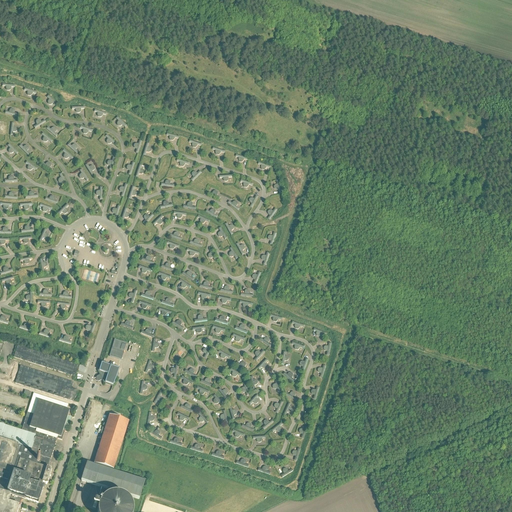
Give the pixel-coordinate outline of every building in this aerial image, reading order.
[(36,95),(37,93),(25,89),(24,91),(28,92),(27,93),(27,95),(28,96),(30,97),(31,96),(32,95),(33,94),(36,95)] [(58,105),(49,96),(47,98),(50,100),(49,101),(48,103),(48,104),(49,106),(51,106),(53,105),(53,104),(56,106),(58,105)] [(15,114),(15,113),(15,111),(14,110),(12,110),(10,110),(9,112),(9,113),(6,112),(5,115),(18,118),(18,115),(15,114)] [(106,116),(107,114),(95,110),(94,113),(98,114),(97,115),(97,116),(98,118),(100,118),(102,118),(103,117),(103,115),(106,116)] [(127,127),(118,117),(116,119),(118,122),(118,123),(117,124),(117,126),(119,127),(120,127),(122,127),(123,126),(125,128),(127,127)] [(42,123),(41,122),(40,121),(38,120),(37,121),(36,123),(36,124),(37,126),(34,128),(35,130),(46,123),(45,121),(42,123)] [(105,124),(111,131),(115,127),(109,121),(105,124)] [(92,133),(93,131),(81,127),(80,129),(83,130),(83,131),(83,133),(84,135),(86,135),(87,135),(88,133),(89,132),(92,133)] [(51,130),(48,128),(46,130),(56,138),(58,136),(55,134),(56,133),(56,132),(56,130),(55,128),(53,128),(52,129),(51,130)] [(53,142),(43,133),(41,135),(44,138),(43,139),(43,140),(43,142),(45,143),(46,143),(48,142),(48,141),(51,144),(53,142)] [(179,140),(180,137),(167,134),(167,136),(170,137),(170,138),(170,140),(171,141),(173,142),(174,141),(175,140),(175,139),(179,140)] [(117,144),(107,135),(105,137),(108,140),(107,140),(107,142),(107,144),(108,145),(110,145),(111,144),(112,143),(115,146),(117,144)] [(102,148),(105,150),(107,147),(99,140),(97,141),(96,140),(94,142),(101,149),(102,148)] [(138,154),(142,142),(139,141),(138,145),(137,145),(136,145),(134,145),(134,147),(134,149),(136,150),(137,150),(136,154),(138,154)] [(202,147),(202,145),(190,141),(189,143),(193,144),(193,145),(193,147),(193,148),(195,149),(197,148),(198,147),(198,146),(202,147)] [(72,147),(69,144),(67,146),(77,155),(79,153),(76,151),(77,150),(77,148),(77,147),(76,145),(74,145),(73,146),(72,147)] [(149,153),(151,153),(151,151),(151,149),(149,148),(148,148),(149,144),(147,144),(143,156),(145,157),(147,153),(148,153),(149,153)] [(19,154),(10,145),(8,146),(10,149),(10,150),(9,151),(9,153),(10,154),(12,155),(13,154),(14,153),(17,156),(19,154)] [(24,148),(21,145),(19,147),(28,156),(30,154),(27,152),(28,151),(29,150),(29,148),(27,147),(26,147),(24,147),(24,148)] [(225,154),(226,152),(213,148),(213,150),(216,152),(216,153),(216,154),(217,156),(219,156),(220,156),(221,154),(221,153),(225,154)] [(74,159),(64,150),(62,152),(65,154),(64,156),(64,157),(64,159),(65,160),(67,160),(69,159),(69,158),(72,161),(74,159)] [(248,161),(249,159),(236,155),(236,158),(239,159),(239,160),(239,161),(240,163),(242,164),(243,163),(244,161),(244,160),(248,161)] [(112,171),(116,159),(113,158),(112,162),(111,162),(109,162),(108,163),(107,164),(108,166),(109,167),(110,167),(109,171),(112,171)] [(189,166),(190,164),(178,160),(177,162),(180,163),(180,164),(180,166),(181,167),(183,168),(184,168),(185,166),(186,165),(189,166)] [(38,169),(27,162),(26,164),(29,166),(28,167),(28,169),(28,170),(30,171),(31,171),(32,170),(33,169),(36,172),(38,169)] [(51,166),(51,164),(49,163),(48,163),(46,164),(46,165),(42,163),(41,166),(52,173),(53,171),(50,168),(51,167),(51,166)] [(131,176),(135,164),(133,163),(131,166),(130,166),(129,166),(127,167),(127,169),(127,170),(129,171),(130,172),(129,175),(131,176)] [(270,169),(271,167),(259,163),(258,165),(262,166),(261,167),(261,169),(262,171),(264,171),(265,171),(266,169),(267,168),(270,169)] [(90,168),(88,165),(85,166),(92,177),(95,175),(93,172),(94,172),(95,171),(95,169),(94,167),(92,167),(90,167),(90,168)] [(142,175),(143,175),(144,172),(143,171),(142,170),(141,170),(142,166),(140,165),(136,178),(138,178),(139,175),(140,175),(142,175)] [(89,181),(82,170),(80,171),(82,174),(81,175),(80,176),(79,178),(81,180),(82,180),(84,180),(85,179),(87,182),(89,181)] [(74,185),(79,183),(75,172),(72,174),(73,177),(71,178),(74,185)] [(193,183),(202,174),(200,172),(198,174),(197,174),(196,173),(194,173),(192,174),(192,176),(193,177),(194,178),(191,181),(193,183)] [(67,186),(62,174),(59,175),(61,178),(60,179),(59,180),(58,182),(59,184),(61,184),(62,184),(63,184),(65,187),(67,186)] [(253,187),(254,184),(241,180),(241,183),(244,184),(244,185),(244,187),(245,188),(246,189),(248,188),(249,187),(249,186),(253,187)] [(124,198),(128,186),(125,185),(124,188),(123,188),(122,188),(120,189),(119,191),(120,192),(121,193),(122,193),(121,197),(124,198)] [(135,197),(136,196),(137,194),(136,193),(135,192),(134,191),(135,188),(132,187),(128,199),(131,200),(132,197),(133,197),(135,197)] [(218,196),(218,194),(218,193),(216,192),(214,192),(213,193),(213,195),(209,193),(208,195),(220,200),(221,198),(218,197),(218,196)] [(55,200),(55,199),(54,197),(52,197),(51,197),(50,198),(49,200),(46,198),(45,201),(57,205),(58,202),(55,201),(55,200)] [(252,209),(259,198),(256,197),(255,200),(254,199),(252,199),(250,199),(249,201),(250,203),(251,204),(252,205),(250,208),(252,209)] [(233,204),(230,202),(228,204),(238,212),(240,210),(237,208),(238,207),(238,205),(238,204),(236,202),(235,202),(233,203),(233,204)] [(52,211),(53,209),(40,205),(40,207),(43,208),(43,209),(43,211),(43,212),(45,213),(47,212),(48,211),(48,210),(52,211)] [(66,215),(68,213),(68,211),(67,210),(66,209),(69,207),(67,205),(58,214),(60,216),(62,213),(63,214),(65,215),(66,215)] [(116,219),(120,207),(118,207),(117,210),(116,210),(114,210),(113,210),(112,212),(113,214),(114,215),(115,215),(114,219),(116,219)] [(127,219),(129,218),(129,216),(129,214),(127,214),(126,213),(128,210),(125,209),(121,221),(124,222),(125,218),(126,219),(127,219)] [(270,221),(278,211),(276,209),(273,212),(271,211),(269,211),(268,213),(268,215),(269,216),(270,217),(268,220),(270,221)] [(216,214),(216,212),(215,211),(214,210),(212,210),(211,212),(210,213),(207,211),(206,213),(217,219),(218,217),(215,215),(216,214)] [(145,226),(154,217),(152,215),(150,217),(149,217),(148,216),(146,216),(145,218),(145,219),(145,220),(146,221),(143,224),(145,226)] [(163,224),(163,223),(162,221),(162,220),(164,218),(162,216),(153,225),(155,227),(158,224),(158,225),(160,226),(162,226),(163,224)] [(209,224),(210,221),(199,216),(198,218),(201,220),(201,221),(200,222),(201,224),(203,225),(204,225),(206,223),(206,222),(209,224)] [(229,227),(228,224),(225,225),(231,236),(234,235),(232,232),(233,231),(234,230),(234,228),(234,227),(232,226),(230,226),(229,227)] [(227,239),(221,228),(219,229),(221,233),(220,233),(219,234),(218,236),(219,238),(221,238),(222,238),(223,237),(225,241),(227,239)] [(46,239),(48,239),(48,237),(48,235),(47,234),(46,234),(47,230),(45,229),(40,241),(42,242),(43,239),(44,239),(46,239)] [(180,237),(180,235),(179,234),(177,233),(175,234),(174,235),(174,236),(170,235),(170,237),(182,242),(183,239),(179,238),(180,237)] [(272,247),(277,234),(274,233),(273,237),(272,237),(270,236),(269,237),(268,239),(269,241),(270,242),(271,242),(270,246),(272,247)] [(200,244),(200,242),(199,241),(197,240),(195,241),(194,242),(194,243),(191,242),(190,244),(202,249),(203,246),(199,245),(200,244)] [(179,249),(180,247),(168,242),(167,244),(171,246),(170,247),(170,248),(171,250),(173,251),(174,250),(175,249),(176,248),(179,249)] [(241,247),(239,244),(236,245),(243,256),(245,255),(243,252),(244,251),(245,250),(246,248),(245,246),(243,246),(241,246),(241,247)] [(239,259),(232,248),(230,249),(232,253),(231,253),(230,254),(229,256),(230,258),(232,258),(233,258),(234,257),(236,261),(239,259)] [(199,256),(200,253),(188,249),(187,252),(190,253),(190,254),(190,255),(191,257),(193,258),(194,257),(195,256),(196,255),(199,256)] [(217,261),(212,249),(209,251),(211,254),(210,255),(209,256),(209,257),(209,259),(211,260),(212,259),(214,259),(215,262),(217,261)] [(224,264),(229,262),(225,250),(222,251),(223,255),(221,255),(224,264)] [(266,266),(270,254),(268,253),(266,257),(265,257),(264,256),(262,257),(262,259),(262,261),(264,262),(265,262),(264,265),(266,266)] [(152,261),(152,259),(151,258),(149,257),(147,258),(146,259),(146,260),(143,259),(142,261),(154,266),(155,263),(151,262),(152,261)] [(171,268),(171,266),(171,265),(169,264),(167,265),(166,266),(166,267),(162,266),(161,268),(173,273),(174,270),(171,269),(171,268)] [(151,273),(152,270),(140,266),(139,268),(143,270),(142,271),(142,272),(143,274),(145,274),(146,274),(147,273),(148,272),(151,273)] [(9,271),(8,270),(8,269),(6,268),(4,269),(3,270),(3,271),(4,273),(0,274),(1,276),(13,272),(12,270),(9,271)] [(170,280),(171,277),(159,273),(158,275),(162,277),(162,278),(162,279),(162,281),(164,281),(166,281),(167,280),(167,279),(170,280)] [(193,275),(192,274),(190,273),(189,273),(187,274),(187,275),(184,273),(182,275),(193,282),(194,280),(191,278),(192,277),(193,275)] [(256,286),(262,274),(259,273),(258,276),(257,276),(255,275),(253,276),(253,278),(253,279),(254,280),(255,281),(253,284),(256,286)] [(11,283),(11,282),(11,281),(15,280),(14,277),(1,281),(2,284),(6,283),(6,284),(7,285),(8,286),(10,285),(11,283)] [(190,289),(192,287),(181,280),(179,282),(183,284),(182,285),(182,286),(182,288),(184,289),(185,289),(186,288),(187,287),(190,289)] [(134,304),(137,292),(135,291),(134,295),(133,294),(131,294),(130,295),(129,297),(130,298),(131,299),(132,300),(131,303),(134,304)] [(151,296),(151,294),(150,293),(148,292),(147,293),(146,294),(146,295),(142,294),(141,297),(154,301),(155,298),(151,297),(151,296)] [(171,303),(171,302),(171,300),(169,300),(167,300),(166,301),(166,303),(162,301),(161,304),(174,308),(174,306),(171,304),(171,303)] [(151,308),(152,306),(140,302),(139,304),(143,305),(142,307),(142,308),(143,310),(145,310),(146,309),(148,308),(148,307),(151,308)] [(171,315),(172,312),(160,309),(159,311),(163,312),(162,314),(162,315),(163,317),(165,317),(166,316),(167,315),(168,314),(171,315)] [(282,321),(283,319),(271,315),(270,317),(274,318),(273,319),(273,321),(274,322),(276,323),(277,323),(278,321),(279,320),(282,321)] [(5,320),(5,318),(4,317),(3,316),(1,317),(0,318),(0,322),(8,325),(8,322),(5,321),(5,320)] [(225,321),(225,319),(224,318),(222,317),(221,318),(220,319),(220,321),(216,319),(215,322),(228,326),(229,323),(225,322),(225,321)] [(182,324),(182,323),(180,321),(178,322),(177,323),(176,324),(173,322),(172,324),(183,331),(184,329),(181,327),(182,326),(182,324)] [(131,326),(131,324),(130,323),(128,322),(127,322),(126,324),(125,325),(122,324),(121,326),(133,331),(134,328),(131,327),(131,326)] [(304,328),(305,326),(293,322),(292,324),(295,325),(295,326),(295,328),(296,329),(298,330),(299,330),(300,328),(301,327),(304,328)] [(29,328),(29,326),(28,324),(26,324),(25,324),(24,326),(23,327),(20,326),(19,328),(31,332),(32,330),(28,329),(29,328)] [(88,336),(91,337),(96,325),(93,324),(92,327),(89,326),(87,326),(86,327),(85,329),(86,330),(87,331),(90,332),(88,336)] [(225,333),(226,330),(213,326),(213,329),(216,330),(216,331),(216,332),(217,334),(219,335),(220,334),(221,333),(222,332),(225,333)] [(245,329),(245,328),(245,326),(243,326),(241,326),(240,328),(240,329),(236,327),(235,330),(247,334),(248,332),(245,331),(245,329)] [(326,336),(327,334),(315,329),(314,331),(317,333),(317,334),(317,335),(317,337),(319,338),(321,337),(322,336),(322,335),(326,336)] [(49,334),(49,332),(48,331),(46,330),(44,331),(43,332),(43,333),(39,332),(39,335),(51,339),(52,336),(48,335),(49,334)] [(151,334),(151,332),(151,331),(149,330),(147,330),(146,332),(146,333),(142,331),(141,334),(153,339),(154,336),(151,335),(151,334)] [(245,342),(246,339),(234,334),(233,337),(236,338),(236,339),(236,341),(236,343),(238,343),(240,343),(241,341),(241,340),(245,342)] [(68,341),(69,340),(68,338),(68,337),(66,336),(64,337),(64,338),(63,340),(60,338),(59,341),(71,345),(72,342),(68,341)] [(264,341),(261,338),(260,341),(270,348),(272,346),(269,344),(269,343),(270,342),(270,340),(268,339),(266,339),(265,340),(264,341)] [(109,357),(121,360),(126,344),(114,340),(109,357)] [(304,350),(305,347),(293,343),(292,345),(295,346),(295,347),(295,349),(296,351),(298,351),(299,351),(300,349),(301,348),(304,350)] [(75,377),(78,366),(17,346),(13,358),(75,377)] [(206,360),(212,348),(210,347),(208,350),(207,350),(206,349),(204,350),(203,352),(204,353),(205,355),(206,355),(204,359),(206,360)] [(230,359),(231,357),(220,351),(219,353),(222,355),(221,356),(221,357),(221,359),(223,360),(225,360),(226,359),(226,357),(230,359)] [(248,359),(255,354),(252,351),(246,355),(248,359)] [(257,362),(265,353),(263,351),(261,354),(260,353),(259,352),(257,353),(256,354),(256,356),(256,357),(257,358),(255,361),(257,362)] [(304,372),(309,360),(306,359),(305,363),(304,362),(302,362),(301,363),(300,365),(301,367),(302,367),(303,368),(301,371),(304,372)] [(266,369),(267,368),(267,366),(267,365),(266,364),(269,362),(266,360),(258,369),(260,371),(262,368),(263,369),(264,370),(266,369)] [(152,371),(153,370),(154,368),(153,366),(152,366),(151,365),(152,362),(149,361),(145,373),(148,374),(149,370),(150,371),(152,371)] [(104,384),(113,387),(119,368),(100,362),(97,371),(99,375),(97,377),(96,378),(95,379),(96,381),(98,382),(99,381),(102,380),(104,384)] [(246,365),(246,364),(244,363),(243,363),(241,364),(241,365),(238,363),(236,365),(247,373),(248,370),(245,368),(246,367),(246,365)] [(323,379),(326,366),(324,366),(323,369),(322,369),(320,369),(319,370),(318,372),(319,373),(320,374),(321,374),(320,378),(323,379)] [(77,391),(71,389),(73,383),(20,367),(18,372),(15,384),(73,402),(77,391)] [(241,378),(242,375),(231,369),(230,371),(233,373),(233,374),(232,375),(233,377),(234,378),(236,378),(237,377),(238,376),(241,378)] [(195,372),(195,371),(193,370),(191,370),(190,371),(189,372),(186,370),(185,373),(196,379),(197,376),(194,375),(195,374),(195,372)] [(279,370),(275,377),(278,379),(279,378),(283,380),(285,377),(282,375),(284,372),(279,370)] [(288,375),(285,373),(284,375),(294,383),(295,381),(292,379),(293,378),(294,376),(293,375),(292,374),(290,374),(289,375),(288,375)] [(193,386),(194,384),(183,377),(181,379),(185,381),(184,382),(184,383),(184,385),(186,386),(187,386),(189,385),(189,384),(193,386)] [(211,383),(211,382),(210,380),(208,379),(206,380),(206,381),(205,382),(202,380),(200,383),(212,388),(213,386),(210,384),(211,383)] [(209,394),(210,392),(198,387),(197,390),(200,391),(200,392),(200,394),(201,395),(203,396),(204,395),(205,394),(206,393),(209,394)] [(316,401),(320,388),(317,387),(316,391),(315,391),(313,391),(312,391),(311,393),(312,395),(313,396),(315,396),(313,400),(316,401)] [(223,392),(220,389),(218,391),(227,401),(229,399),(226,396),(227,395),(228,394),(228,392),(227,391),(225,390),(224,391),(223,392)] [(162,402),(163,401),(163,399),(162,398),(161,397),(163,394),(160,393),(154,404),(156,405),(158,402),(159,402),(161,403),(162,402)] [(296,397),(296,395),(295,394),(293,393),(292,393),(291,394),(290,395),(287,394),(286,396),(297,402),(298,399),(295,398),(296,397)] [(224,405),(216,395),(214,397),(216,399),(215,400),(214,402),(214,403),(215,405),(217,405),(218,404),(219,404),(222,407),(224,405)] [(257,405),(259,403),(259,402),(258,400),(257,399),(260,397),(258,395),(249,404),(251,406),(253,403),(254,404),(256,405),(257,405)] [(53,449),(54,446),(57,439),(62,440),(65,432),(67,432),(71,417),(68,416),(70,411),(38,400),(32,419),(26,417),(22,430),(0,423),(0,511),(16,511),(19,505),(20,505),(22,498),(38,503),(43,487),(44,483),(47,484),(51,470),(47,468),(48,466),(50,460),(53,449)] [(278,415),(284,403),(281,402),(280,405),(279,405),(277,404),(276,405),(275,407),(275,408),(276,409),(277,410),(275,413),(278,415)] [(292,413),(293,411),(292,409),(291,408),(290,408),(291,405),(289,404),(284,415),(286,417),(288,413),(289,414),(291,414),(292,413)] [(190,409),(191,407),(190,406),(188,405),(187,405),(186,406),(185,408),(182,406),(181,408),(192,414),(194,411),(190,410),(190,409)] [(233,411),(232,408),(229,408),(233,421),(235,420),(234,416),(235,416),(237,415),(238,414),(237,412),(236,411),(234,411),(233,411)] [(189,421),(190,419),(178,413),(177,415),(181,417),(180,418),(180,419),(180,421),(182,422),(184,422),(185,420),(185,419),(189,421)] [(209,423),(200,413),(198,415),(201,418),(200,419),(199,420),(199,422),(201,423),(202,423),(204,423),(205,422),(207,425),(209,423)] [(113,470),(129,422),(109,416),(94,464),(87,462),(81,481),(139,500),(145,480),(113,470)] [(264,431),(274,423),(273,421),(270,423),(269,422),(268,421),(266,421),(264,422),(264,424),(265,425),(266,426),(262,429),(264,431)] [(281,432),(282,430),(281,428),(280,428),(283,425),(282,423),(272,431),(273,433),(276,431),(277,432),(278,433),(280,433),(281,432)] [(252,428),(252,426),(251,425),(249,424),(248,424),(247,426),(246,427),(243,425),(242,428),(254,433),(255,430),(251,429),(252,428)] [(304,440),(308,427),(305,427),(304,430),(303,430),(302,430),(300,431),(300,432),(300,434),(302,435),(303,435),(301,439),(304,440)] [(244,438),(245,435),(233,430),(232,432),(236,434),(235,435),(235,437),(236,438),(238,439),(239,438),(240,437),(241,436),(244,438)] [(161,434),(160,432),(158,431),(157,432),(156,433),(155,434),(152,432),(150,434),(161,441),(163,438),(159,436),(160,435),(161,434)] [(180,443),(180,441),(179,440),(177,439),(175,440),(175,441),(174,442),(171,441),(170,444),(182,447),(183,445),(179,444),(180,443)] [(200,449),(200,447),(199,446),(197,445),(196,446),(195,447),(195,448),(191,447),(190,450),(203,454),(204,451),(200,450),(200,449)] [(297,462),(301,450),(298,449),(297,452),(296,452),(295,452),(293,453),(293,454),(293,456),(294,457),(296,457),(294,461),(297,462)] [(222,455),(222,454),(221,452),(219,452),(218,452),(217,454),(216,455),(213,454),(212,456),(224,460),(225,458),(221,456),(222,455)] [(246,464),(246,462),(245,461),(243,460),(242,461),(241,462),(241,463),(237,462),(236,464),(249,469),(249,466),(246,465),(246,464)] [(268,471),(268,469),(267,468),(265,467),(264,468),(263,469),(263,470),(259,469),(258,472),(270,476),(271,473),(268,472),(268,471)] [(289,472),(288,471),(287,470),(285,469),(284,470),(283,472),(284,473),(284,474),(281,476),(282,479),(293,472),(292,470),(289,472)] [(132,511),(132,510),(132,508),(131,505),(130,503),(128,501),(126,499),(124,497),(122,496),(119,495),(117,495),(114,495),(112,495),(109,496),(107,497),(104,498),(102,500),(101,502),(99,504),(98,506),(97,509),(97,511),(132,511)]
